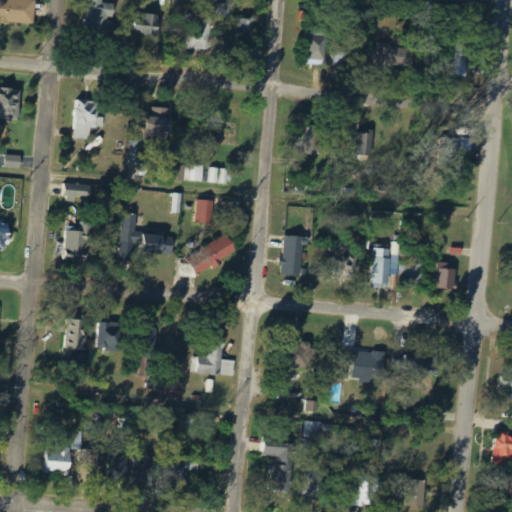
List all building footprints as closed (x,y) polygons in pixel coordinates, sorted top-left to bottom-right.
[(0,0),(0,22),(35,25),(36,0),(0,0)] [(116,4),(91,0),(90,0),(86,30),(109,33),(111,18),(114,18),(116,4)] [(191,51),(213,51),(213,31),(223,31),(223,6),(207,6),(207,16),(191,16),(191,51)] [(162,17),(138,14),(135,35),(159,38),(162,17)] [(252,42),(253,20),(236,20),(235,42),(252,42)] [(326,61),(327,29),(308,28),(307,61),(326,61)] [(408,65),(409,47),(370,46),(369,64),(408,65)] [(22,91),(0,89),(0,120),(20,122),(22,91)] [(91,140),(92,129),(104,129),(105,118),(99,118),(99,102),(76,102),(75,139),(91,140)] [(147,117),(146,141),(171,142),(172,120),(169,120),(169,109),(152,108),(152,117),(147,117)] [(320,155),(321,129),(294,128),(293,154),(320,155)] [(371,132),(359,131),(358,156),(370,156),(371,132)] [(469,150),(469,138),(458,137),(457,150),(469,150)] [(169,165),(169,181),(203,182),(203,166),(169,165)] [(225,184),(227,170),(210,168),(208,182),(225,184)] [(60,185),(60,202),(81,202),(81,184),(60,185)] [(178,214),(179,194),(170,194),(169,213),(178,214)] [(210,225),(211,201),(195,201),(194,224),(210,225)] [(133,234),(133,215),(120,215),(120,234),(133,234)] [(0,251),(8,252),(10,224),(0,223),(0,251)] [(62,231),(62,244),(57,244),(56,261),(81,262),(81,252),(87,252),(88,225),(77,224),(77,232),(62,231)] [(169,236),(133,235),(133,254),(168,255),(169,236)] [(182,260),(193,277),(231,252),(220,236),(182,260)] [(300,277),(302,238),(281,237),(280,262),(277,262),(277,276),(300,277)] [(350,242),(329,241),(329,254),(331,254),(331,278),(356,278),(356,252),(350,252),(350,242)] [(388,249),(371,249),(370,288),(387,288),(388,249)] [(452,292),(453,270),(445,270),(446,263),(434,262),(432,291),(452,292)] [(413,287),(414,264),(398,264),(397,286),(413,287)] [(87,320),(68,319),(67,348),(85,349),(87,320)] [(113,324),(93,323),(92,349),(112,349),(113,324)] [(136,353),(155,353),(156,329),(136,329),(136,353)] [(222,333),(206,332),(204,358),(194,357),(193,374),(232,376),(232,361),(220,360),(222,333)] [(279,343),(278,368),(309,370),(310,345),(279,343)] [(348,378),(376,380),(378,353),(336,350),(335,365),(349,367),(348,378)] [(401,376),(435,374),(433,353),(399,355),(401,376)] [(511,380),(501,381),(502,400),(511,400),(511,380)] [(181,382),(166,382),(166,398),(181,398),(181,382)] [(317,402),(305,402),(304,412),(317,412),(317,402)] [(305,439),(321,439),(322,422),(306,422),(305,439)] [(336,436),(335,427),(324,427),(324,437),(336,436)] [(511,466),(511,439),(503,438),(504,433),(492,432),(489,464),(511,466)] [(291,492),(293,444),(284,444),(284,439),(265,438),(265,457),(279,457),(279,466),(269,465),(268,491),(291,492)] [(48,448),(47,475),(72,476),(73,448),(48,448)] [(82,476),(99,477),(100,450),(83,450),(82,476)] [(107,478),(128,478),(129,452),(108,452),(107,478)] [(133,484),(156,485),(157,457),(134,456),(133,484)] [(188,472),(200,473),(200,462),(175,460),(175,465),(166,465),(165,483),(188,484),(188,472)] [(322,471),(308,470),(307,496),(320,497),(322,471)] [(496,499),(511,499),(511,478),(496,478),(496,499)] [(423,506),(423,480),(402,480),(403,506),(423,506)] [(353,506),(374,506),(374,490),(353,489),(353,506)]
